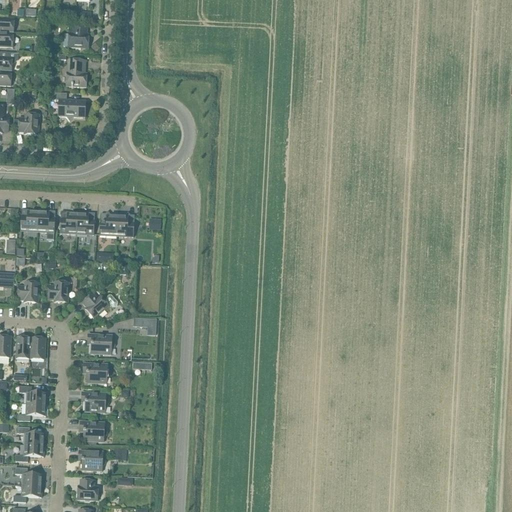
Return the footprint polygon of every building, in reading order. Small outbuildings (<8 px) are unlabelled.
[(0,19),(0,34),(13,35),(13,21),(0,19)] [(68,48),(68,49),(88,50),(88,36),(87,36),(87,30),(72,29),(69,29),(69,36),(68,48)] [(0,48),(12,49),(13,35),(0,34),(0,48)] [(0,73),(11,74),(11,66),(18,62),(18,60),(18,55),(0,54),(0,73)] [(84,75),(85,63),(68,62),(67,74),(66,88),(86,89),(86,75),(84,75)] [(0,73),(0,87),(10,88),(11,74),(0,73)] [(73,119),(84,120),(85,103),(71,102),(68,102),(66,102),(66,96),(55,95),(55,101),(59,102),(58,118),(66,119),(69,122),(73,119)] [(3,119),(3,115),(3,106),(0,105),(0,134),(2,135),(2,133),(8,133),(9,119),(3,119)] [(14,121),(13,129),(18,130),(18,134),(24,134),(24,136),(38,137),(39,117),(25,116),(24,120),(19,120),(19,121),(14,121)] [(26,234),(37,234),(38,213),(27,212),(22,211),(21,232),(26,233),(26,234)] [(38,213),(37,234),(46,235),(46,241),(53,242),(55,213),(49,213),(38,213)] [(60,235),(76,236),(78,215),(67,214),(61,213),(61,220),(60,235)] [(78,215),(76,236),(93,237),(94,222),(94,215),(88,215),(78,215)] [(105,238),(116,238),(117,217),(107,217),(107,216),(101,215),(100,236),(105,237),(105,238)] [(117,217),(116,238),(133,239),(134,224),(133,224),(134,217),(128,217),(128,218),(117,217)] [(149,220),(148,231),(160,232),(160,221),(149,220)] [(48,253),(48,261),(54,262),(56,262),(56,254),(48,253)] [(48,261),(45,261),(45,270),(53,270),(54,262),(48,261)] [(18,288),(18,301),(18,302),(24,302),(24,304),(37,305),(39,285),(25,284),(24,288),(18,288)] [(68,305),(69,285),(54,284),(54,287),(48,287),(48,302),(53,302),(53,304),(68,305)] [(94,321),(109,308),(108,307),(109,306),(112,309),(114,309),(117,306),(117,304),(111,297),(109,297),(106,300),(106,302),(105,303),(99,297),(97,300),(93,295),(82,305),(86,309),(85,311),(94,321)] [(133,319),(133,329),(147,330),(147,320),(133,319)] [(112,337),(88,336),(87,346),(91,346),(91,356),(110,357),(111,350),(112,350),(113,349),(114,348),(114,346),(113,345),(112,344),(111,344),(112,337)] [(0,338),(0,359),(10,360),(11,339),(0,338)] [(16,360),(30,361),(31,340),(17,339),(16,360)] [(31,340),(30,361),(44,362),(45,340),(31,340)] [(107,366),(83,365),(83,375),(87,375),(86,385),(106,386),(106,379),(107,379),(109,378),(110,377),(110,375),(109,374),(108,373),(107,373),(107,366)] [(26,395),(26,406),(46,407),(46,396),(31,395),(31,389),(19,388),(19,395),(26,395)] [(105,395),(82,394),(82,405),(85,405),(85,414),(104,415),(105,408),(106,408),(107,407),(108,406),(108,404),(107,403),(106,402),(105,402),(105,395)] [(45,418),(46,407),(26,406),(25,416),(17,416),(17,423),(30,423),(30,417),(45,418)] [(83,443),(87,443),(87,447),(96,448),(96,444),(103,444),(103,438),(106,436),(106,435),(107,434),(106,432),(105,431),(104,431),(104,425),(80,423),(80,434),(84,434),(83,443)] [(0,434),(9,435),(9,426),(0,425),(0,434)] [(24,436),(24,447),(44,448),(44,436),(29,436),(29,429),(17,429),(17,435),(24,436)] [(43,459),(44,448),(24,447),(23,457),(15,457),(15,463),(27,464),(28,458),(43,459)] [(113,459),(113,461),(114,461),(125,462),(126,451),(122,450),(113,450),(113,459)] [(102,454),(79,452),(78,463),(82,463),(82,472),(101,473),(102,467),(103,466),(104,466),(105,464),(105,463),(104,461),(103,460),(102,460),(102,454)] [(22,476),(22,488),(41,488),(42,477),(27,477),(27,470),(15,470),(14,476),(22,476)] [(77,502),(97,503),(98,489),(94,488),(94,483),(80,482),(80,488),(78,488),(77,502)] [(41,499),(41,488),(22,488),(21,498),(13,498),(13,504),(25,505),(26,499),(41,499)]
